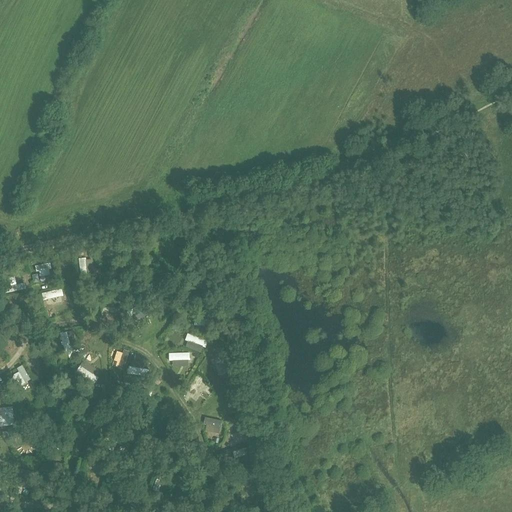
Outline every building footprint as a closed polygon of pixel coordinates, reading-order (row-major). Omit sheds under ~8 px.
[(47,298),(66,294),(64,287),(45,291),(47,298)] [(113,319),(119,321),(122,314),(115,312),(113,319)] [(212,357),(217,377),(222,376),(217,355),(212,357)] [(29,381),(33,378),(26,363),(21,366),(29,381)] [(0,407),(0,424),(17,423),(15,406),(0,407)]
